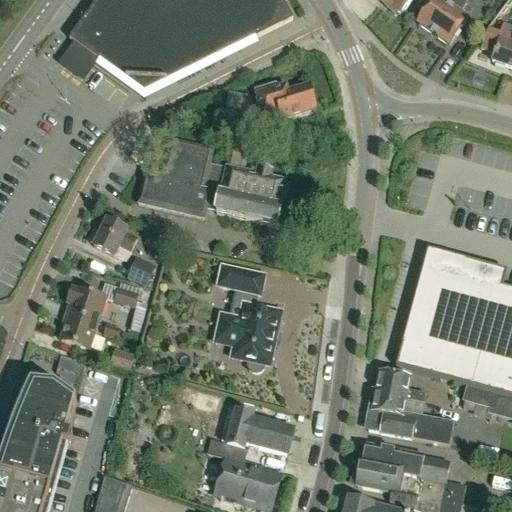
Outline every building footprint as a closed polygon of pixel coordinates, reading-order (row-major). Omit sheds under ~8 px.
[(98,0),(69,41),(125,81),(146,83),(167,84),(187,74),(292,22),(280,0),(98,0)] [(374,0),(395,18),(397,16),(399,17),(414,0),(374,0)] [(435,44),(443,49),(445,46),(449,49),(468,21),(459,15),(466,6),(459,1),(459,0),(434,0),(416,27),(437,41),(435,44)] [(511,72),(511,29),(503,26),(499,35),(488,31),(480,52),(494,56),(491,64),(511,72)] [(263,121),(281,123),(282,124),(315,114),(307,89),(289,94),(286,86),(254,96),(263,121)] [(216,131),(256,137),(259,116),(219,110),(216,131)] [(207,210),(217,212),(215,217),(276,231),(280,212),(278,211),(280,204),(285,201),(287,191),(284,186),(284,185),(270,182),(272,177),(257,174),(256,178),(242,175),(247,155),(248,155),(251,140),(233,136),(231,152),(226,172),(209,168),(212,154),(171,144),(163,177),(145,173),(138,207),(204,222),(207,210)] [(93,250),(125,266),(131,255),(137,243),(125,236),(127,233),(106,223),(93,250)] [(165,247),(148,239),(144,247),(161,256),(165,247)] [(127,283),(146,291),(152,277),(155,270),(136,261),(127,283)] [(402,345),(396,370),(467,389),(511,401),(511,292),(502,290),(506,275),(467,265),(463,279),(437,272),(416,349),(402,345)] [(213,291),(232,295),(226,322),(222,321),(218,337),(213,335),(213,337),(232,341),(227,363),(244,367),(243,371),(244,375),(247,378),(252,379),(256,377),(259,374),(260,370),(265,371),(277,318),(250,312),(252,300),(256,301),(261,281),(218,272),(213,291)] [(113,307),(134,313),(140,292),(123,287),(122,293),(117,291),(113,307)] [(69,317),(97,326),(105,301),(77,292),(76,293),(72,291),(67,306),(72,308),(69,317)] [(97,326),(69,317),(60,344),(88,353),(97,326)] [(120,332),(106,327),(102,339),(116,344),(120,332)] [(135,358),(114,353),(110,369),(130,375),(135,358)] [(454,425),(404,416),(406,403),(423,406),(425,396),(407,393),(409,381),(379,376),(368,434),(449,450),(454,425)] [(0,511),(44,511),(62,449),(68,451),(71,438),(66,437),(75,403),(54,388),(29,386),(25,394),(19,409),(10,430),(1,456),(0,458),(0,511)] [(465,404),(463,412),(474,415),(476,407),(489,411),(488,417),(511,423),(511,401),(467,389),(463,404),(465,404)] [(235,414),(226,449),(247,454),(248,449),(287,459),(293,434),(278,430),(279,426),(235,414)] [(413,510),(413,511),(474,511),(462,510),(465,490),(445,486),(449,467),(423,462),(423,460),(365,448),(357,490),(391,497),(389,504),(413,510)] [(222,463),(212,501),(221,503),(220,504),(234,508),(235,505),(257,511),(271,511),(281,480),(243,469),(247,454),(226,449),(222,463)] [(104,480),(95,511),(125,511),(132,490),(104,480)] [(413,511),(413,510),(389,504),(389,506),(391,506),(389,511),(378,511),(372,510),(372,509),(348,503),(348,504),(345,511),(413,511)]
